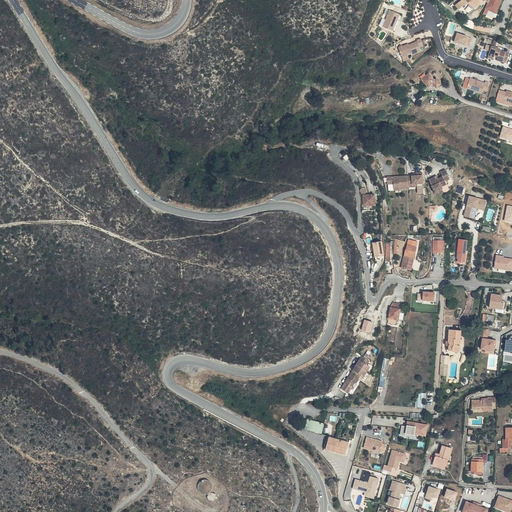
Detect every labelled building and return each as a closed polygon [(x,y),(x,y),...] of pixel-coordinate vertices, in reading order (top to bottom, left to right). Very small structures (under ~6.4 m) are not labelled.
[(470,0),(468,3),(462,3),(454,11),(459,17),(477,2),(480,2),(480,0),(470,0)] [(477,2),(459,17),(461,19),(470,13),(471,11),(474,12),(479,3),(477,2)] [(394,31),(401,13),(391,10),(384,27),(394,31)] [(403,14),(401,13),(394,31),(396,32),(403,14)] [(470,45),(472,38),(468,37),(468,36),(458,33),(455,41),(465,44),(466,44),(470,45)] [(425,46),(422,39),(418,41),(418,43),(410,46),(409,45),(399,49),(402,58),(413,54),(413,55),(422,52),(421,48),(425,46)] [(507,59),(509,52),(500,49),(500,48),(492,45),(489,56),(493,57),(494,55),(498,56),(497,61),(503,62),(504,58),(507,59)] [(392,79),(390,73),(384,75),(386,81),(392,79)] [(434,81),(430,76),(423,82),(428,87),(430,84),(434,81)] [(438,77),(434,81),(436,83),(439,87),(444,83),(438,77)] [(487,91),(490,82),(485,81),(485,82),(470,78),(467,88),(482,92),(483,90),(487,91)] [(511,91),(507,90),(506,92),(499,89),(497,97),(504,99),(504,101),(510,102),(511,103),(511,104),(511,103),(511,91)] [(511,127),(504,126),(501,137),(511,139),(511,127)] [(451,178),(447,169),(442,171),(444,176),(439,178),(437,179),(435,176),(430,178),(435,192),(443,189),(443,187),(448,184),(446,181),(451,178)] [(407,181),(403,181),(409,189),(411,189),(411,192),(417,192),(417,177),(411,177),(411,179),(411,181),(407,181)] [(402,189),(402,181),(396,181),(396,182),(393,182),(393,181),(380,181),(380,189),(387,188),(387,195),(392,195),(392,192),(402,192),(402,189)] [(375,194),(364,194),(365,205),(376,204),(375,194)] [(488,200),(469,196),(468,202),(469,203),(469,206),(467,205),(464,215),(473,217),(474,211),(473,210),(474,206),(478,206),(486,208),(488,200)] [(444,240),(434,239),(433,251),(444,252),(444,240)] [(416,245),(417,242),(408,240),(403,266),(410,267),(411,262),(410,261),(411,256),(415,257),(417,246),(416,245)] [(457,258),(459,258),(461,244),(468,245),(469,241),(459,240),(457,258)] [(384,255),(382,241),(374,242),(376,256),(384,255)] [(466,263),(468,245),(461,244),(459,258),(459,262),(466,263)] [(504,255),(497,254),(495,267),(511,269),(511,257),(504,257),(504,255)] [(436,291),(424,291),(424,293),(423,299),(435,300),(436,291)] [(503,294),(491,293),(490,307),(503,308),(504,302),(502,301),(503,294)] [(401,315),(391,313),(389,324),(390,324),(389,329),(399,331),(399,330),(401,315)] [(461,329),(450,328),(449,339),(451,339),(450,348),(454,348),(456,351),(458,352),(459,351),(460,350),(461,348),(460,346),(459,344),(459,343),(459,339),(461,338),(461,329)] [(480,328),(479,337),(483,337),(489,338),(490,329),(480,328)] [(489,338),(483,337),(481,349),(495,350),(496,339),(489,338)] [(442,355),(440,374),(447,375),(449,355),(442,355)] [(369,361),(362,356),(359,360),(339,388),(346,393),(353,382),(354,383),(357,379),(359,375),(363,377),(366,373),(367,371),(370,367),(367,366),(366,365),(367,363),(369,361)] [(380,380),(386,381),(390,359),(384,358),(380,380)] [(416,392),(416,407),(427,407),(427,392),(416,392)] [(494,411),(493,399),(489,400),(487,400),(482,400),(478,399),(473,400),(473,406),(477,405),(488,405),(488,410),(488,411),(494,411)] [(318,428),(322,429),(323,424),(307,420),(306,423),(318,428)] [(426,424),(413,421),(412,425),(408,424),(408,426),(403,425),(401,434),(407,435),(407,432),(415,434),(415,432),(426,434),(427,427),(425,427),(426,424)] [(321,433),(322,429),(318,428),(306,423),(304,429),(321,433)] [(349,442),(329,436),(326,449),(346,454),(349,442)] [(367,436),(364,447),(380,451),(380,450),(384,451),(386,443),(383,442),(383,441),(367,436)] [(506,448),(506,439),(501,439),(498,439),(497,448),(494,448),(494,453),(501,453),(501,449),(506,448)] [(453,448),(442,445),(439,456),(435,455),(433,460),(437,461),(437,463),(446,466),(448,460),(450,460),(453,448)] [(384,463),(383,472),(398,475),(400,460),(405,461),(407,452),(392,449),(389,464),(384,463)] [(482,471),(483,460),(478,459),(478,461),(473,461),(472,461),(472,470),(476,470),(482,471)] [(363,480),(355,478),(353,489),(366,491),(365,495),(375,498),(380,475),(364,471),(363,480)] [(201,486),(202,492),(207,496),(214,495),(217,490),(216,484),(211,480),(205,481),(201,486)] [(398,488),(389,485),(386,495),(389,496),(387,502),(386,501),(384,509),(394,511),(396,504),(395,504),(396,500),(394,500),(395,498),(396,498),(398,494),(396,493),(398,488)] [(437,497),(439,489),(430,486),(426,497),(432,499),(433,496),(437,497)] [(511,499),(499,495),(495,506),(511,511),(511,508),(511,499)] [(474,503),(467,501),(464,511),(465,511),(487,511),(489,509),(482,506),(474,503)]
